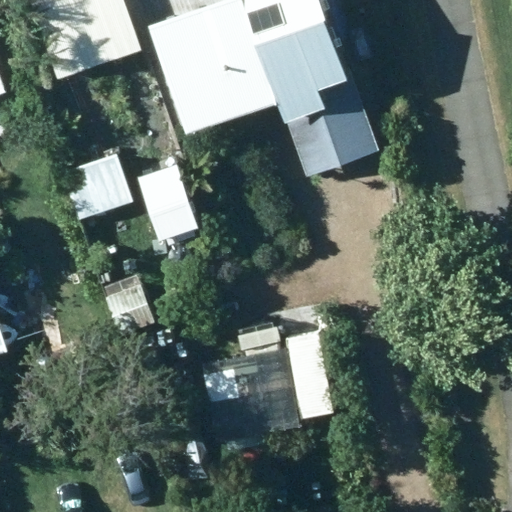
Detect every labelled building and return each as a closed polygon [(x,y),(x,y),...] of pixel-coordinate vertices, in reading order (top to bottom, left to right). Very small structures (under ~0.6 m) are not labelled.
[(161,36),(195,131),(286,99),(313,177),(380,153),(325,0),(191,0),(199,23),(161,36)] [(0,98),(10,95),(0,67),(0,98)] [(63,171),(81,219),(139,198),(122,150),(63,171)] [(144,277),(108,291),(125,336),(161,322),(144,277)] [(200,356),(220,438),(341,410),(322,328),(200,356)]
